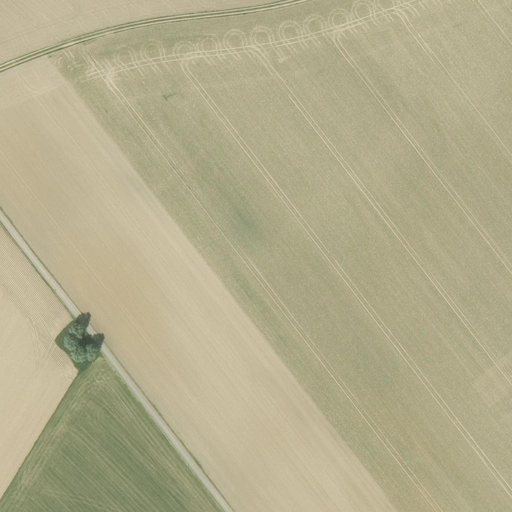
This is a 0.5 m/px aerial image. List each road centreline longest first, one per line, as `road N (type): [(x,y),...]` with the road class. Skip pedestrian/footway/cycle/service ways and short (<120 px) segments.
road 1 (unclassified): [(231,511),(0,212)]
road 2 (track): [(0,70),(107,32),(293,0)]
